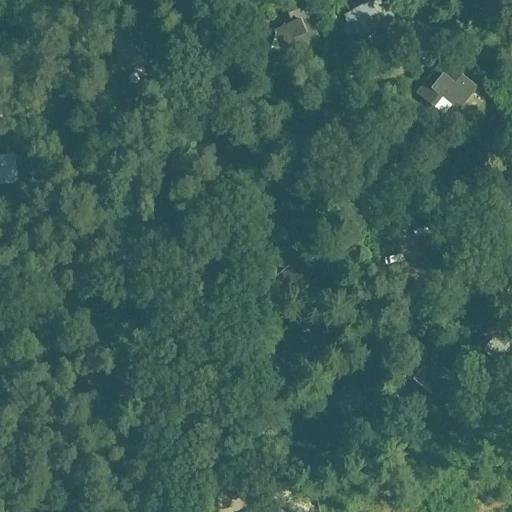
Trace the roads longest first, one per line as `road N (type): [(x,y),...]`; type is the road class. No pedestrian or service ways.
road 1 (residential): [(188,0),(211,169),(226,511)]
road 2 (unknown): [(382,72),(438,206)]
